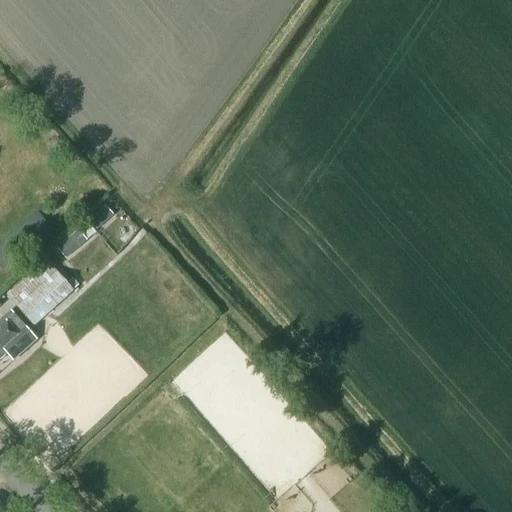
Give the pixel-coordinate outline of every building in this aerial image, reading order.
[(100,229),(117,214),(108,204),(91,219),(100,229)] [(67,257),(98,232),(89,222),(59,247),(67,257)] [(0,267),(4,272),(33,247),(19,230),(0,246),(0,267)] [(36,327),(76,292),(48,261),(9,297),(36,327)] [(0,361),(8,354),(14,362),(39,340),(13,310),(3,319),(0,322),(0,361)]
